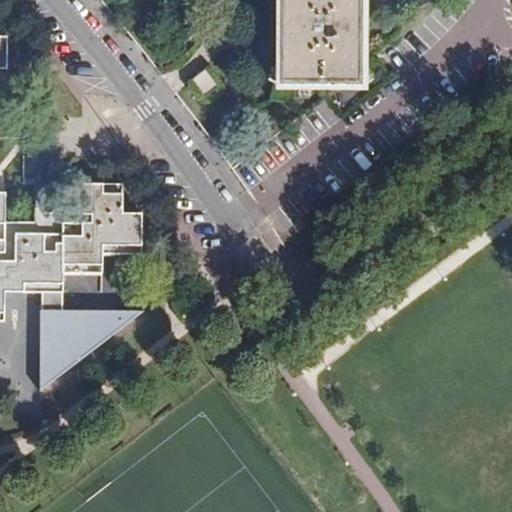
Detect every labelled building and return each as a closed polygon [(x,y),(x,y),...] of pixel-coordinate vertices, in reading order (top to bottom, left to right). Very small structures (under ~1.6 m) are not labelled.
[(281,0),(281,29),(280,86),(362,87),(362,0),(281,0)] [(194,79),(207,95),(221,85),(207,68),(194,79)] [(0,320),(4,321),(5,293),(41,293),(63,293),(63,275),(103,275),(103,255),(143,255),(143,212),(123,212),(124,183),(83,183),(83,202),(36,202),(35,222),(6,222),(6,192),(0,191),(0,320)] [(195,277),(179,290),(190,305),(206,292),(195,277)] [(63,293),(41,293),(40,391),(144,311),(64,310),(63,293)]
